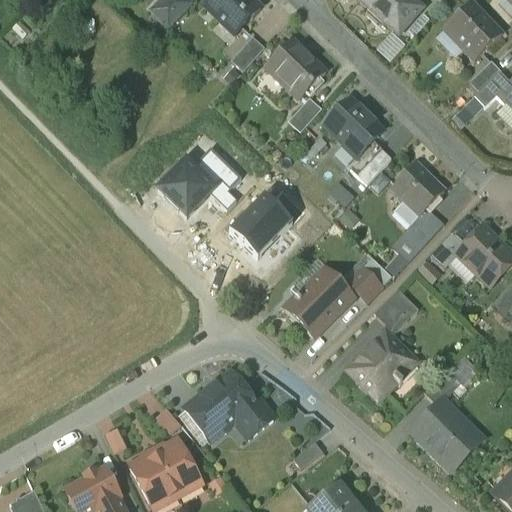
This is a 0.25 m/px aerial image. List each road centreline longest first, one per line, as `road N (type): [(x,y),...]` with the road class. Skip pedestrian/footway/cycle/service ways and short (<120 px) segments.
road 1 (residential): [(296,0),(506,208)]
road 2 (residential): [(0,468),(172,366),(246,347)]
road 3 (residential): [(246,347),(437,511)]
